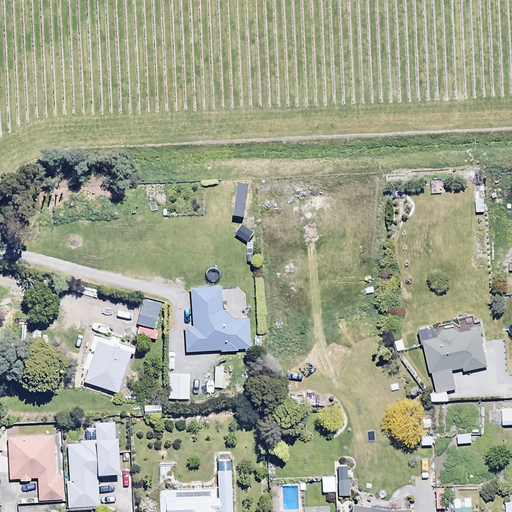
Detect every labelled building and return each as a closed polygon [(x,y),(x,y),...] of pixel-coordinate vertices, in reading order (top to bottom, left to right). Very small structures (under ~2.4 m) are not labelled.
[(482,196),(474,197),(475,213),(483,213),(482,196)] [(484,265),(482,219),(474,219),(475,265),(484,265)] [(185,352),(219,350),(219,352),(236,351),(236,349),(248,349),(247,318),(232,319),(221,309),(220,286),(189,288),(191,327),(184,327),(185,352)] [(158,307),(159,304),(143,299),(136,326),(153,330),(153,329),(161,331),(162,326),(157,324),(161,308),(158,307)] [(441,329),(436,337),(420,340),(428,374),(430,373),(434,393),(428,394),(430,402),(448,401),(446,390),(454,388),(450,370),(461,368),(462,372),(486,367),(478,328),(458,332),(451,327),(441,329)] [(116,394),(128,353),(132,354),(134,348),(118,344),(119,339),(110,336),(108,340),(91,335),(81,370),(85,371),(82,383),(116,394)] [(511,408),(501,409),(501,425),(511,425),(511,408)] [(65,481),(66,508),(98,506),(96,475),(117,474),(115,441),(118,441),(117,427),(113,427),(113,422),(98,423),(99,425),(93,425),(93,439),(78,440),(78,443),(66,443),(68,481),(65,481)] [(425,437),(425,433),(421,433),(421,446),(432,445),(432,436),(425,437)] [(456,435),(457,445),(471,444),(470,434),(456,435)] [(52,435),(6,437),(8,480),(19,480),(19,482),(29,481),(29,478),(36,478),(37,502),(62,500),(60,473),(54,474),(52,435)] [(214,489),(158,490),(158,511),(214,511),(215,511),(217,511),(230,511),(229,459),(216,459),(216,467),(215,467),(216,498),(214,498),(214,489)] [(333,477),(321,477),(321,493),(333,492),(333,477)] [(348,480),(337,480),(337,496),(349,496),(348,480)] [(433,491),(433,496),(435,496),(435,498),(433,498),(433,501),(435,501),(435,509),(443,509),(443,488),(435,488),(435,491),(433,491)] [(460,503),(459,499),(453,499),(453,511),(471,511),(470,498),(462,499),(463,503),(460,503)]
